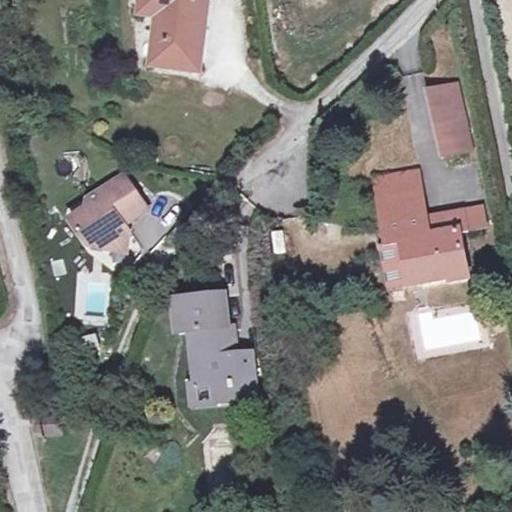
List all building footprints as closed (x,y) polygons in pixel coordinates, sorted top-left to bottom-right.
[(215,0),(149,0),(148,9),(165,12),(157,71),(206,80),(215,0)] [(434,94),(441,126),(469,120),(462,88),(434,94)] [(469,120),(441,126),(449,158),(477,151),(469,120)] [(418,174),(375,182),(386,245),(400,243),(408,285),(465,275),(459,233),(483,228),(481,211),(442,217),(445,234),(429,237),(418,174)] [(153,220),(131,186),(95,209),(93,218),(76,229),(94,256),(105,258),(120,248),(123,249),(134,243),(126,231),(133,226),(135,231),(153,220)] [(120,248),(105,258),(129,263),(134,243),(123,249),(120,248)] [(400,243),(386,245),(380,247),(387,289),(408,285),(400,243)] [(176,341),(188,340),(193,391),(209,389),(211,411),(212,411),(251,407),(248,362),(232,363),(230,336),(226,336),(223,303),(173,307),(176,341)] [(213,413),(212,411),(211,411),(209,389),(193,391),(186,392),(188,415),(213,413)] [(46,426),(49,443),(68,440),(66,423),(46,426)]
